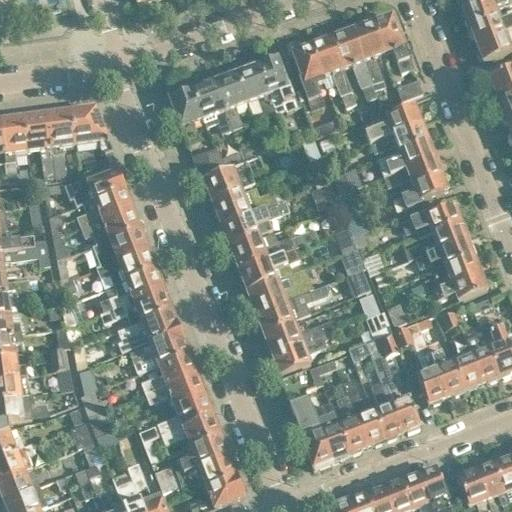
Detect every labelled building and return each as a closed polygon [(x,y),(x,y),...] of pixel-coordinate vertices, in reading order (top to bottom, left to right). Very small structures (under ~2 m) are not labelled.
[(460,7),(463,14),(497,0),(454,0),(457,6),(460,7)] [(464,23),(467,31),(498,19),(496,13),(511,6),(511,0),(497,0),(463,14),(465,20),(464,23)] [(473,42),(476,48),(511,33),(511,14),(498,20),(498,19),(467,31),(471,40),(473,42)] [(381,21),(371,25),(384,59),(393,56),(401,78),(413,73),(392,19),(384,22),(381,21)] [(374,63),(384,59),(371,25),(361,28),(359,32),(351,35),(371,88),(374,95),(385,91),(374,63)] [(511,33),(476,48),(478,54),(482,65),(483,66),(511,55),(509,47),(511,45),(511,33)] [(360,92),(371,88),(351,35),(330,42),(342,74),(352,70),(360,92)] [(319,44),(308,48),(321,82),(331,78),(339,100),(340,100),(345,112),(355,109),(342,74),(330,42),(322,46),(319,44)] [(300,84),(294,86),(303,109),(311,107),(314,115),(323,112),(315,90),(322,87),(321,82),(308,48),(298,52),(297,55),(292,57),(301,83),(299,84),(300,84)] [(257,69),(275,117),(275,118),(285,115),(285,116),(303,109),(294,86),(289,88),(288,88),(286,89),(277,62),(270,65),(269,62),(262,65),(263,67),(257,69)] [(235,78),(246,106),(258,102),(265,121),(275,117),(257,69),(246,74),(246,71),(238,74),(239,76),(235,78)] [(494,93),(496,99),(511,92),(511,71),(489,81),(489,82),(494,93)] [(224,82),(213,86),(231,134),(242,130),(235,110),(246,106),(235,78),(232,79),(231,77),(224,79),(224,82)] [(422,98),(417,85),(398,92),(403,105),(422,98)] [(206,133),(218,128),(221,137),(231,134),(213,86),(202,90),(202,87),(194,90),(195,93),(191,94),(202,123),(206,133)] [(497,108),(500,116),(511,111),(511,92),(496,99),(498,105),(497,108)] [(191,127),(202,123),(191,94),(188,95),(187,93),(180,96),(180,98),(170,102),(169,100),(168,100),(187,151),(198,147),(191,127)] [(83,110),(70,112),(75,149),(100,146),(101,156),(103,158),(104,158),(112,155),(95,112),(84,113),(83,110)] [(366,147),(369,146),(420,126),(419,122),(420,119),(418,112),(415,111),(414,110),(371,127),(374,133),(362,138),(366,147)] [(511,111),(500,116),(504,125),(507,127),(509,133),(511,131),(511,111)] [(63,151),(75,149),(70,112),(56,114),(57,117),(47,118),(55,181),(65,180),(63,151)] [(36,116),(23,118),(28,156),(41,154),(45,183),(55,181),(47,118),(36,119),(36,116)] [(9,120),(9,123),(0,124),(0,126),(6,168),(17,166),(15,157),(28,156),(23,118),(9,120)] [(320,142),(341,134),(336,123),(315,131),(320,142)] [(394,148),(397,155),(429,142),(426,135),(423,133),(420,126),(369,146),(373,157),(394,148)] [(313,142),(300,147),(305,160),(318,155),(314,145),(313,142)] [(323,146),(329,162),(338,158),(332,142),(323,146)] [(378,170),(382,180),(434,160),(432,155),(433,152),(429,142),(397,155),(400,161),(378,170)] [(226,171),(223,163),(218,151),(192,161),(199,181),(226,171)] [(240,156),(223,163),(226,171),(243,164),(240,156)] [(208,203),(210,203),(211,206),(241,194),(253,189),(249,181),(274,171),(269,158),(266,159),(203,184),(206,194),(205,196),(208,203)] [(339,160),(338,158),(329,162),(336,179),(347,175),(341,159),(339,160)] [(408,182),(410,189),(442,176),(439,169),(437,167),(434,160),(382,180),(386,191),(408,182)] [(308,168),(304,170),(309,182),(311,181),(326,175),(321,163),(308,168)] [(122,182),(119,180),(117,175),(88,187),(86,183),(65,191),(65,188),(43,192),(44,198),(67,196),(70,205),(74,204),(76,211),(84,208),(126,192),(122,182)] [(347,175),(336,179),(342,196),(350,193),(344,178),(348,176),(347,175)] [(420,205),(447,195),(445,189),(446,186),(442,176),(410,189),(413,195),(391,203),(397,217),(420,207),(420,205)] [(8,187),(18,186),(17,178),(7,179),(7,181),(8,187)] [(336,207),(329,188),(319,191),(326,210),(336,207)] [(130,201),(126,192),(84,208),(88,219),(77,223),(81,233),(132,213),(129,204),(130,201)] [(343,197),(338,199),(341,207),(344,215),(355,211),(348,195),(351,194),(350,193),(342,196),(343,197)] [(215,220),(217,221),(220,228),(276,207),(273,197),(246,207),(242,197),(241,194),(211,206),(213,211),(212,214),(215,220)] [(25,211),(28,211),(38,209),(37,200),(24,201),(25,211)] [(288,202),(276,207),(220,228),(224,239),(223,241),(225,247),(228,248),(228,251),(258,239),(255,231),(293,216),(288,202)] [(458,216),(455,215),(453,210),(426,220),(425,219),(409,225),(411,229),(402,232),(406,241),(415,237),(417,241),(429,236),(461,223),(458,216)] [(29,221),(28,211),(25,211),(17,212),(19,223),(29,221)] [(135,221),(132,213),(81,233),(85,243),(94,239),(98,249),(99,249),(142,232),(138,222),(135,221)] [(357,236),(368,232),(364,221),(353,225),(357,236)] [(465,234),(461,223),(429,236),(432,242),(410,251),(414,261),(466,241),(464,237),(465,234)] [(61,227),(50,231),(53,243),(62,240),(65,239),(61,227)] [(344,232),(334,235),(343,258),(356,253),(352,241),(348,232),(348,230),(344,232)] [(93,264),(97,273),(148,254),(144,245),(146,242),(142,232),(99,249),(103,260),(93,264)] [(228,251),(230,254),(231,256),(229,258),(232,265),(234,266),(238,276),(294,254),(290,245),(289,242),(277,247),(273,237),(259,242),(258,239),(228,251)] [(362,237),(352,241),(356,253),(358,252),(367,249),(362,237)] [(62,240),(53,243),(57,265),(64,262),(69,260),(65,250),(62,240)] [(300,241),(290,245),(294,254),(304,250),(303,247),(300,241)] [(440,264),(443,270),(474,258),(471,250),(469,249),(466,241),(414,261),(418,272),(440,264)] [(0,246),(0,257),(36,252),(34,242),(0,246)] [(0,278),(3,278),(2,269),(38,264),(40,273),(50,272),(46,251),(36,252),(0,257),(0,278)] [(359,252),(345,258),(352,277),(362,274),(366,272),(363,264),(359,252)] [(113,290),(125,286),(158,273),(154,263),(151,261),(148,254),(97,273),(101,283),(109,280),(113,290)] [(294,254),(238,276),(241,282),(242,284),(240,287),(243,293),(245,294),(246,295),(275,284),(292,277),(289,269),(299,266),(294,254)] [(363,264),(366,272),(369,279),(385,273),(379,258),(363,264)] [(414,301),(427,296),(479,276),(477,270),(478,268),(474,258),(443,270),(445,276),(410,290),(414,301)] [(61,287),(68,284),(64,262),(57,265),(61,287)] [(158,273),(125,286),(129,296),(109,304),(113,314),(164,294),(160,286),(161,282),(158,273)] [(385,273),(369,279),(370,282),(374,280),(381,297),(393,292),(385,273)] [(275,284),(246,295),(251,310),(254,316),(312,293),(304,274),(285,281),(289,292),(280,295),(275,284)] [(370,295),(363,275),(345,281),(353,302),(370,295)] [(482,282),(479,276),(427,296),(431,306),(455,297),(458,306),(487,294),(486,293),(482,282)] [(5,288),(3,278),(0,278),(0,299),(31,295),(54,292),(52,283),(30,286),(30,284),(5,288)] [(72,282),(68,284),(61,287),(63,301),(78,296),(72,282)] [(312,293),(254,316),(258,326),(256,326),(259,335),(261,334),(262,337),(302,321),(309,319),(306,310),(327,302),(330,293),(328,289),(312,295),(312,293)] [(137,316),(141,327),(174,314),(170,304),(167,302),(164,294),(113,314),(100,319),(104,330),(137,316)] [(32,302),(31,295),(0,299),(0,320),(19,318),(17,308),(24,308),(27,302),(32,302)] [(475,318),(493,310),(490,303),(472,310),(475,318)] [(48,306),(49,314),(58,313),(56,305),(48,306)] [(398,307),(387,312),(394,331),(406,326),(398,307)] [(63,323),(65,333),(77,328),(69,308),(65,309),(61,311),(61,312),(63,323)] [(380,318),(376,310),(365,314),(368,323),(371,322),(380,318)] [(61,312),(58,313),(49,314),(50,324),(63,323),(61,312)] [(177,323),(174,314),(141,327),(146,338),(125,346),(128,355),(179,335),(176,326),(177,323)] [(454,316),(439,322),(445,337),(460,331),(454,316)] [(380,318),(371,322),(379,342),(391,337),(384,317),(380,318)] [(0,341),(20,339),(25,338),(22,318),(19,318),(0,320),(0,341)] [(266,352),(268,351),(268,353),(271,360),(336,334),(332,324),(307,334),(304,324),(302,321),(262,337),(264,341),(264,343),(263,344),(266,352)] [(509,379),(511,376),(511,375),(511,349),(509,351),(497,322),(479,329),(481,335),(500,383),(509,379)] [(432,331),(429,323),(417,327),(420,336),(432,331)] [(417,380),(428,408),(430,408),(433,409),(440,406),(441,403),(446,401),(426,351),(420,336),(417,327),(391,337),(398,356),(413,350),(424,377),(417,380)] [(461,337),(481,388),(487,385),(490,387),(500,383),(481,335),(474,338),(472,332),(461,337)] [(56,334),(59,355),(65,354),(69,353),(65,333),(56,334)] [(336,334),(271,360),(274,367),(275,369),(273,370),(276,378),(278,378),(278,379),(279,381),(310,369),(307,359),(341,346),(336,334)] [(184,346),(179,335),(128,355),(130,358),(137,379),(158,371),(191,358),(187,348),(184,346)] [(419,433),(418,431),(419,431),(408,401),(401,404),(385,364),(399,358),(398,356),(391,337),(379,342),(366,347),(370,358),(381,387),(401,438),(407,435),(408,438),(419,433)] [(476,390),(481,388),(461,337),(450,341),(459,363),(452,366),(464,397),(474,393),(476,390)] [(0,362),(15,361),(23,359),(22,350),(20,339),(0,341),(0,362)] [(464,397),(452,366),(445,368),(436,346),(426,351),(446,401),(452,399),(455,400),(464,397)] [(370,358),(366,347),(349,354),(350,358),(354,367),(361,364),(360,362),(370,358)] [(77,375),(88,371),(84,350),(73,353),(77,375)] [(65,354),(59,355),(50,356),(53,376),(55,376),(69,374),(65,354)] [(45,356),(32,358),(33,367),(46,365),(45,356)] [(142,389),(146,399),(197,379),(193,371),(195,368),(191,358),(158,371),(162,381),(142,389)] [(0,383),(27,380),(26,369),(16,370),(15,361),(0,362),(0,383)] [(335,375),(331,365),(315,372),(318,382),(335,375)] [(315,372),(308,374),(316,393),(322,391),(318,382),(315,372)] [(69,374),(55,376),(58,397),(73,395),(69,374)] [(90,374),(80,379),(83,399),(98,394),(90,374)] [(308,374),(279,385),(314,475),(333,467),(332,465),(314,418),(305,397),(316,393),(308,374)] [(170,401),(174,412),(207,399),(207,398),(203,389),(200,387),(197,379),(146,399),(150,409),(170,401)] [(27,380),(0,383),(0,404),(30,401),(27,380)] [(352,385),(342,389),(347,401),(366,451),(372,449),(375,450),(384,447),(372,415),(365,418),(352,385)] [(381,387),(371,391),(379,412),(372,415),(384,447),(394,443),(396,440),(401,438),(381,387)] [(88,423),(97,419),(111,414),(107,403),(98,407),(94,396),(98,395),(98,394),(83,399),(84,400),(80,402),(88,423)] [(211,408),(207,399),(174,412),(178,422),(139,437),(142,447),(150,444),(161,439),(212,420),(209,411),(211,408)] [(30,401),(0,404),(0,427),(6,426),(36,422),(44,421),(49,419),(46,410),(35,411),(33,400),(30,401)] [(347,401),(336,405),(345,426),(337,429),(349,460),(360,456),(361,453),(366,451),(347,401)] [(330,412),(314,418),(332,465),(337,463),(341,464),(349,460),(337,429),(330,412)] [(79,413),(70,417),(75,429),(84,426),(79,413)] [(97,419),(88,423),(96,442),(112,436),(108,427),(101,430),(97,419)] [(186,442),(190,452),(223,440),(219,429),(216,428),(212,420),(161,439),(165,450),(186,442)] [(9,435),(7,436),(7,435),(6,426),(0,427),(0,461),(24,452),(20,442),(12,445),(9,435)] [(75,432),(70,434),(78,454),(82,452),(93,448),(85,428),(75,432)] [(228,460),(225,452),(226,449),(223,440),(190,452),(193,461),(173,469),(177,480),(198,472),(228,460)] [(150,444),(142,447),(151,468),(158,465),(150,444)] [(82,452),(89,472),(96,469),(101,467),(93,448),(82,452)] [(31,450),(24,452),(0,461),(0,484),(24,475),(32,472),(28,462),(35,459),(31,450)] [(202,484),(206,493),(239,480),(235,470),(231,468),(228,460),(198,472),(177,480),(182,492),(202,484)] [(502,463),(492,466),(505,498),(508,507),(511,506),(511,466),(510,462),(505,464),(502,463)] [(481,473),(475,476),(489,511),(501,511),(497,501),(505,498),(492,466),(483,470),(481,473)] [(138,468),(127,472),(129,476),(142,511),(163,511),(159,500),(151,503),(138,468)] [(89,472),(85,474),(88,483),(100,478),(96,469),(89,472)] [(154,476),(158,487),(177,480),(173,469),(154,476)] [(423,477),(418,479),(431,511),(451,511),(436,472),(435,473),(431,471),(424,474),(423,477)] [(85,474),(75,478),(85,504),(95,500),(94,499),(89,484),(88,483),(85,474)] [(0,498),(0,499),(3,506),(39,491),(35,481),(27,484),(24,475),(0,484),(0,498)] [(142,511),(129,476),(112,483),(119,501),(123,511),(142,511)] [(459,482),(457,483),(468,511),(476,508),(477,511),(489,511),(475,476),(470,478),(467,476),(460,479),(459,482)] [(409,480),(400,484),(410,511),(431,511),(418,479),(413,481),(409,480)] [(177,480),(158,487),(163,499),(182,492),(177,480)] [(242,489),(239,480),(206,493),(209,503),(189,511),(217,511),(244,502),(241,493),(241,492),(242,489)] [(64,482),(55,485),(59,497),(69,493),(64,482)] [(389,491),(384,493),(390,511),(410,511),(400,484),(390,488),(389,491)] [(43,511),(47,511),(39,491),(3,506),(5,511),(3,511),(43,511)] [(374,494),(365,498),(370,511),(390,511),(384,493),(378,495),(374,494)] [(103,495),(94,499),(95,500),(99,511),(123,511),(119,501),(107,506),(103,495)] [(354,504),(348,506),(350,511),(370,511),(365,498),(353,502),(354,504)]
